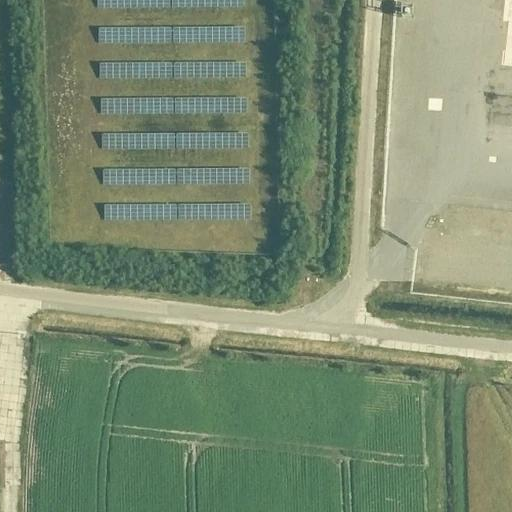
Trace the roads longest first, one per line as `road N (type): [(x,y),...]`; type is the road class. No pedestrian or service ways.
road 1 (unclassified): [(9,295),(511,352)]
road 2 (track): [(337,332),(356,242),(368,0)]
road 3 (track): [(14,511),(9,295)]
